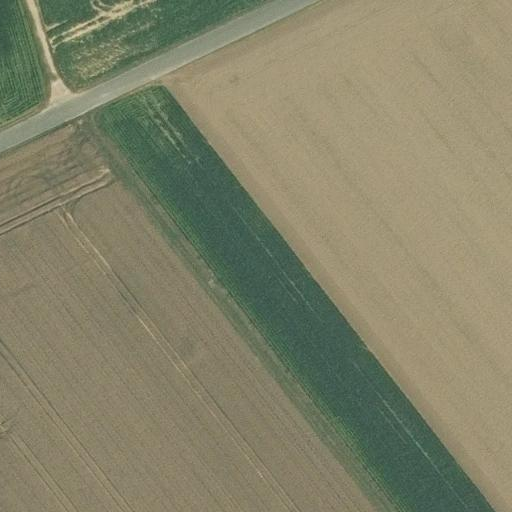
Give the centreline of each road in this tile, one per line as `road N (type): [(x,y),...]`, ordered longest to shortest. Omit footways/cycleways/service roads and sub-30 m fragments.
road 1 (track): [(394,511),(82,103)]
road 2 (unclassified): [(308,0),(0,142)]
